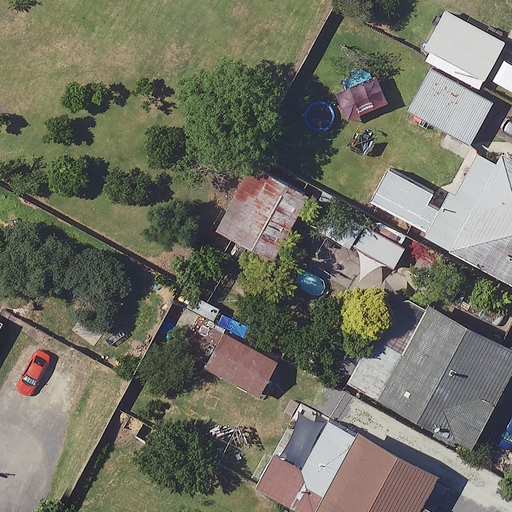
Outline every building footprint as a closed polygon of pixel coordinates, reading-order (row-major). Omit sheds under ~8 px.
[(507,39),(446,7),(426,45),(487,77),(507,39)] [(495,100),(431,64),(408,105),(472,141),(495,100)] [(366,200),(433,234),(511,274),(511,158),(480,142),(454,192),(388,157),(366,200)] [(305,193),(250,165),(220,224),(276,252),(305,193)] [(407,244),(366,220),(355,240),(396,264),(407,244)] [(357,254),(320,235),(294,283),(331,303),(357,254)] [(511,368),(511,340),(434,300),(408,349),(373,331),(350,376),(474,440),(511,368)] [(279,356),(221,327),(204,361),(261,390),(279,356)] [(438,469),(335,410),(285,497),(310,511),(438,511),(439,511),(420,501),(438,469)]
